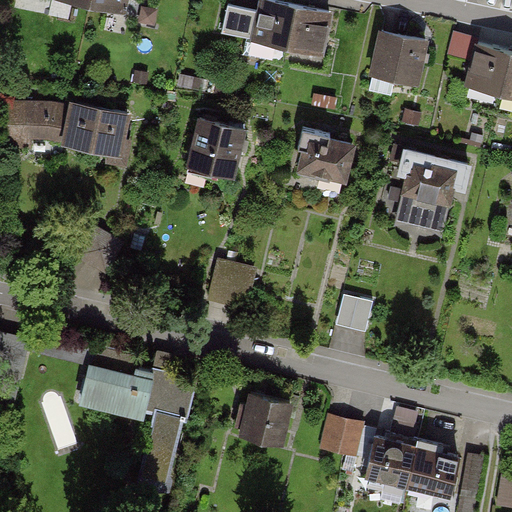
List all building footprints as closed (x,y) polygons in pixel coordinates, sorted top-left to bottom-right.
[(127,0),(81,0),(126,8),(127,0)] [(329,13),(270,0),(264,0),(255,42),(320,56),(329,13)] [(453,52),(470,56),(476,28),(458,24),(453,52)] [(425,40),(383,31),(370,87),(391,92),(395,76),(415,81),(425,40)] [(511,45),(475,37),(466,79),(511,89),(511,45)] [(126,123),(68,111),(67,116),(46,113),(5,115),(6,149),(59,147),(57,154),(102,163),(105,171),(125,176),(130,151),(121,148),(126,123)] [(241,136),(196,127),(185,176),(230,186),(241,136)] [(352,154),(299,141),(289,178),(342,191),(352,154)] [(454,178),(406,167),(393,223),(442,233),(454,178)] [(126,236),(93,214),(74,243),(107,264),(126,236)] [(255,269),(217,260),(208,298),(245,307),(255,269)] [(0,415),(13,418),(25,369),(75,381),(68,412),(146,431),(130,496),(164,504),(195,372),(155,363),(154,370),(16,338),(13,350),(0,346),(0,415)] [(290,410),(252,401),(242,443),(280,452),(290,410)] [(361,433),(326,425),(319,458),(355,465),(361,433)] [(456,462),(372,443),(363,483),(446,502),(456,462)] [(465,484),(479,487),(487,452),(473,449),(465,484)] [(511,502),(511,470),(505,470),(502,501),(511,502)] [(462,511),(476,511),(479,494),(465,493),(462,511)]
